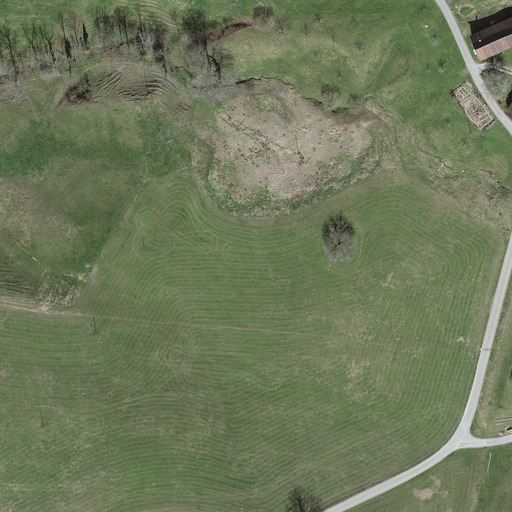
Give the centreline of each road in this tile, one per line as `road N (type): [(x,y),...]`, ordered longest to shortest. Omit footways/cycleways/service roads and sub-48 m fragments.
road 1 (unclassified): [(335,511),(462,437),(511,251)]
road 2 (unclassified): [(511,129),(472,72),(439,0)]
